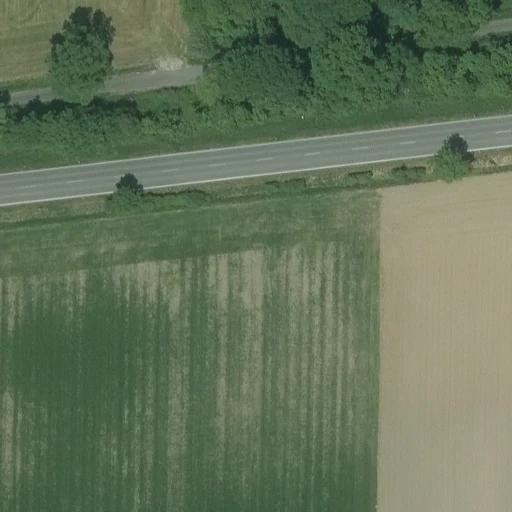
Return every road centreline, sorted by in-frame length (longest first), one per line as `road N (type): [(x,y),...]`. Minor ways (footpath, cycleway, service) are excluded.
road 1 (track): [(511,21),(0,104)]
road 2 (primary): [(511,132),(0,191)]
